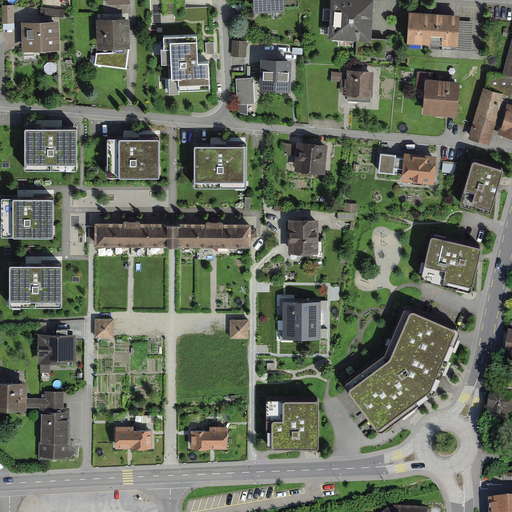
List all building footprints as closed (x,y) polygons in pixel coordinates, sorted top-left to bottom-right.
[(253,0),(254,9),(285,8),(284,0),(253,0)] [(371,3),(333,0),(331,37),(368,39),(371,3)] [(14,4),(2,4),(2,22),(14,22),(14,4)] [(41,17),(63,20),(65,10),(43,7),(41,17)] [(457,18),(412,15),(410,41),(456,44),(457,18)] [(129,22),(99,22),(99,48),(129,47),(129,22)] [(56,24),(25,25),(25,50),(57,49),(56,24)] [(197,34),(163,35),(164,47),(161,47),(161,64),(168,64),(169,93),(179,92),(179,89),(210,88),(208,60),(198,60),(197,34)] [(245,42),(233,41),(232,54),(244,55),(245,42)] [(511,45),(503,76),(491,72),(472,138),(488,143),(502,93),(511,95),(511,96),(501,134),(511,137),(511,45)] [(292,56),(261,55),(260,87),(290,89),(292,56)] [(341,82),(342,74),(333,72),(332,80),(341,82)] [(371,74),(350,73),(349,95),(370,95),(371,74)] [(253,78),(236,79),(238,105),(254,104),(253,78)] [(457,84),(427,83),(426,113),(455,115),(457,84)] [(76,130),(25,130),(26,171),(76,170),(76,130)] [(158,140),(107,140),(108,178),(159,178),(158,140)] [(325,148),(300,145),(298,170),(323,172),(325,148)] [(246,146),(195,146),(195,187),(246,186),(246,146)] [(401,173),(403,156),(381,153),(379,170),(401,173)] [(435,159),(405,156),(403,179),(432,182),(435,159)] [(502,167),(474,160),(462,203),(491,210),(496,189),(502,167)] [(53,199),(2,200),(2,239),(53,238),(53,199)] [(317,223),(291,222),(290,252),(316,252),(317,223)] [(115,225),(96,225),(96,246),(115,246),(115,225)] [(134,225),(115,225),(115,246),(134,246),(134,225)] [(154,225),(134,225),(134,246),(153,246),(154,225)] [(173,226),(154,225),(153,246),(173,246),(173,226)] [(192,226),(173,226),(173,246),(192,246),(192,226)] [(211,226),(192,226),(192,246),(211,247),(211,226)] [(230,226),(211,226),(211,247),(230,247),(230,226)] [(249,226),(230,226),(230,247),(249,247),(249,226)] [(432,236),(422,279),(471,290),(478,262),(481,247),(432,236)] [(61,265),(10,266),(10,306),(61,306),(61,265)] [(319,303),(283,303),(283,339),(319,339),(319,303)] [(346,384),(379,427),(431,388),(457,328),(407,307),(388,352),(346,384)] [(113,319),(97,319),(96,335),(113,336),(113,319)] [(248,321),(232,320),(231,337),(248,337),(248,321)] [(74,338),(40,337),(39,360),(74,361),(74,338)] [(502,396),(490,394),(487,414),(507,418),(509,405),(511,405),(511,376),(505,376),(502,396)] [(0,384),(0,408),(25,408),(25,385),(0,384)] [(64,392),(46,392),(46,399),(42,399),(41,456),(66,457),(67,408),(63,408),(64,392)] [(267,399),(266,445),(317,446),(317,399),(267,399)] [(136,427),(120,427),(120,447),(153,447),(152,431),(136,431),(136,427)] [(214,431),(194,431),(194,446),(230,446),(230,427),(214,427),(214,431)] [(511,511),(511,503),(495,503),(494,511),(511,511)]
